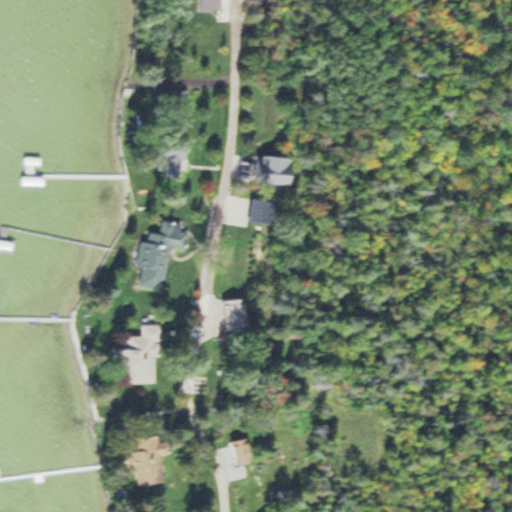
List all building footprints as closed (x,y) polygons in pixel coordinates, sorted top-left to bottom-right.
[(181,131),(158,131),(158,159),(181,159),(181,131)] [(272,171),(259,167),(256,177),(270,181),(272,171)] [(272,223),(274,197),(250,195),(249,221),(272,223)] [(185,251),(188,233),(155,227),(146,275),(162,278),(168,248),(185,251)] [(220,300),(221,333),(247,332),(246,299),(220,300)] [(154,382),(154,356),(160,356),(160,324),(140,324),(140,337),(118,337),(117,382),(154,382)] [(164,485),(160,436),(126,439),(130,488),(164,485)] [(226,441),(232,464),(249,459),(243,437),(226,441)]
